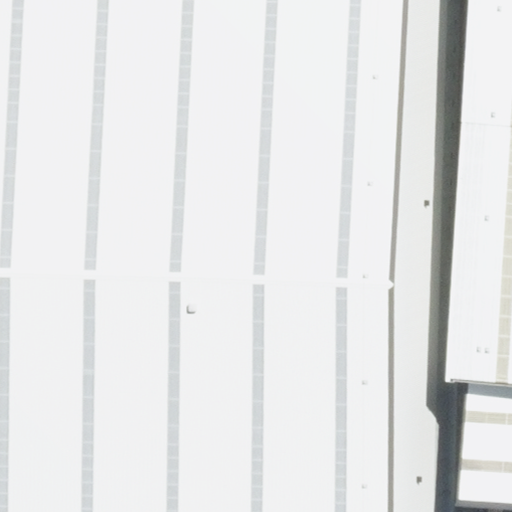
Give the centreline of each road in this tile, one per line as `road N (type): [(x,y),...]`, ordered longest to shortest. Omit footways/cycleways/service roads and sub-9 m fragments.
road 1 (unknown): [(336,511),(367,0)]
road 2 (unknown): [(77,511),(87,0)]
